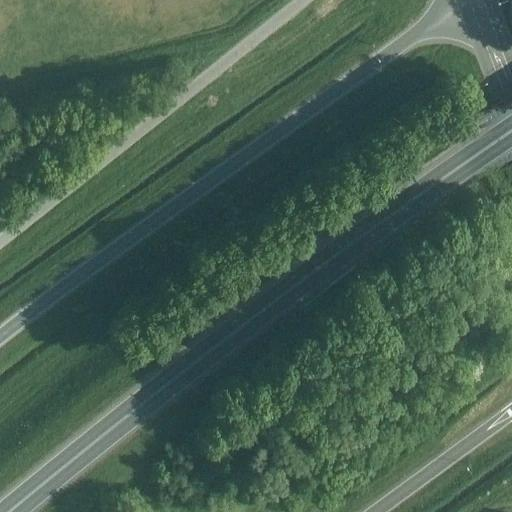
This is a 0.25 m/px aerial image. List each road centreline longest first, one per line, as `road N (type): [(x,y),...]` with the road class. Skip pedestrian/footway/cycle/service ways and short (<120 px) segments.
road 1 (trunk): [(12,511),(291,282),(511,129)]
road 2 (trunk): [(467,0),(115,245),(0,336)]
road 3 (trunk): [(376,511),(511,412)]
